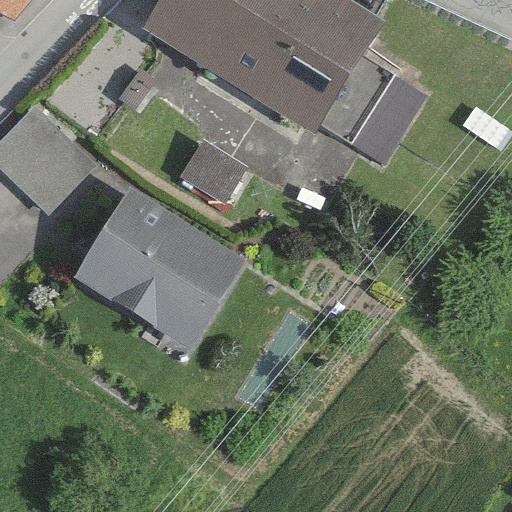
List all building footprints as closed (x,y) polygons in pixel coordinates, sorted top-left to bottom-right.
[(0,0),(0,23),(16,32),(31,0),(0,0)] [(380,27),(334,0),(166,0),(145,37),(313,138),(380,27)] [(92,55),(61,94),(94,120),(124,81),(92,55)] [(386,63),(337,132),(385,165),(433,96),(386,63)] [(36,102),(0,138),(0,164),(50,212),(98,162),(36,102)] [(203,138),(180,176),(227,204),(250,166),(203,138)] [(243,270),(129,199),(73,289),(187,360),(243,270)]
